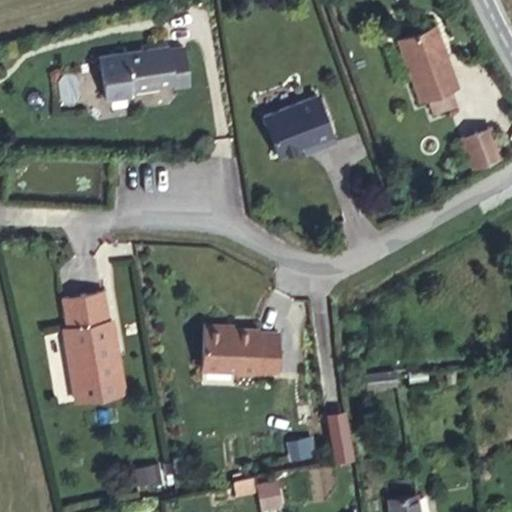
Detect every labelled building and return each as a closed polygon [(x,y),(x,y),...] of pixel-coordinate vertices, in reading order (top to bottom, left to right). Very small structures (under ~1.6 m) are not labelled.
[(419,101),(427,98),(447,90),(456,86),(432,25),(394,39),(419,101)] [(126,88),(170,81),(171,86),(185,84),(178,45),(165,47),(164,44),(96,55),(102,97),(127,93),(126,88)] [(447,90),(427,98),(432,112),(452,104),(447,90)] [(313,93),(259,113),(273,150),(307,138),(311,146),(329,138),(313,93)] [(488,123),(456,135),(470,168),(501,156),(488,123)] [(413,166),(398,174),(407,193),(421,185),(413,166)] [(131,262),(113,264),(116,298),(135,296),(131,262)] [(57,326),(68,401),(119,394),(108,319),(103,320),(96,291),(58,297),(62,325),(57,326)] [(196,322),(196,367),(270,367),(269,326),(252,326),(252,323),(196,322)] [(365,386),(395,382),(393,370),(363,374),(365,386)] [(322,410),(328,460),(350,458),(344,408),(322,410)] [(123,475),(127,490),(145,485),(141,470),(123,475)] [(254,492),(252,479),(235,481),(235,493),(254,492)]
